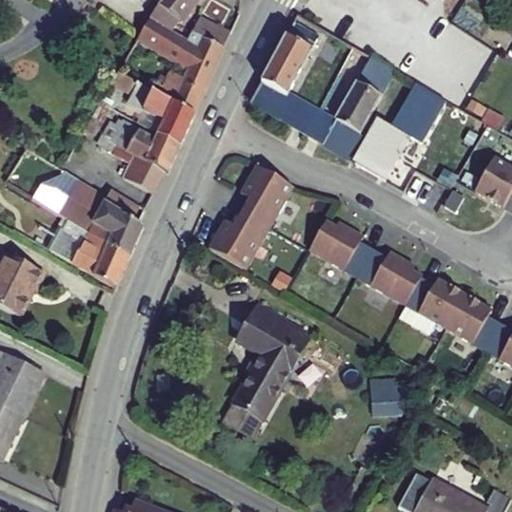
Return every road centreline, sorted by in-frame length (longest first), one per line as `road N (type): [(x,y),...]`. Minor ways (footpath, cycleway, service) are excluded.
road 1 (residential): [(214,123),(360,188),(511,275)]
road 2 (tertiary): [(100,421),(133,311),(214,123)]
road 3 (residential): [(100,421),(270,511)]
road 4 (tertiary): [(214,123),(276,0)]
